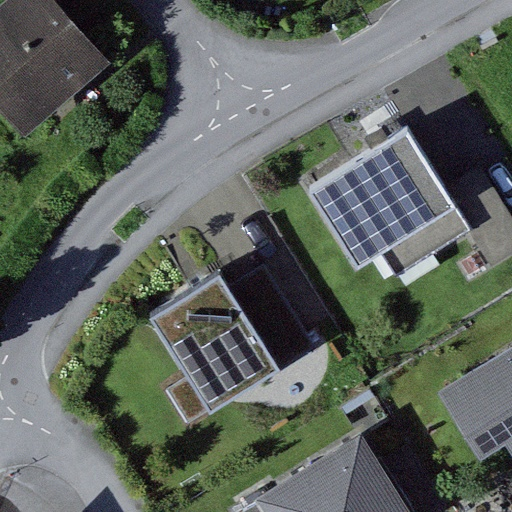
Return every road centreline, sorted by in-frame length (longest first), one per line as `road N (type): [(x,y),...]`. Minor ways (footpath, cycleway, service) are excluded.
road 1 (residential): [(0,371),(86,215),(242,110)]
road 2 (residential): [(242,110),(456,0)]
road 3 (residential): [(0,409),(49,433),(108,511)]
road 4 (residential): [(149,0),(200,45),(242,110)]
